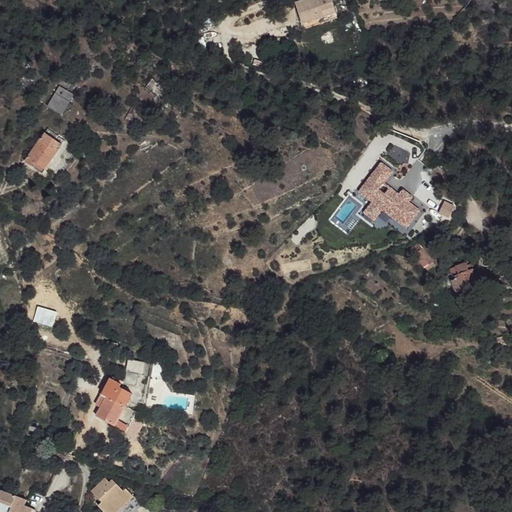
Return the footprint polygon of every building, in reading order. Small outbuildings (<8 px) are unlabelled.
[(306,0),(300,2),(307,23),(341,11),(336,0),(306,0)] [(65,116),(80,89),(66,81),(50,108),(65,116)] [(50,130),(45,138),(62,150),(66,142),(50,130)] [(42,136),(31,151),(40,157),(43,154),(53,161),(62,150),(45,138),(42,136)] [(372,203),(363,213),(374,221),(383,211),(406,229),(421,211),(410,203),(414,198),(404,190),(399,195),(384,185),(393,171),(381,163),(358,193),(372,203)] [(412,250),(428,272),(436,266),(419,245),(412,250)] [(453,284),(457,293),(478,283),(473,271),(460,276),(461,279),(453,284)] [(131,372),(127,384),(136,386),(140,374),(131,372)] [(102,407),(99,416),(119,425),(132,397),(109,384),(99,405),(102,407)] [(131,497),(114,479),(109,482),(105,479),(92,493),(91,493),(102,503),(104,501),(115,511),(131,497)] [(0,509),(11,489),(4,487),(0,495),(0,509)] [(29,498),(11,489),(0,509),(0,511),(2,511),(32,511),(34,509),(27,506),(29,498)] [(114,511),(115,511),(104,501),(102,503),(96,507),(101,511),(114,511)]
